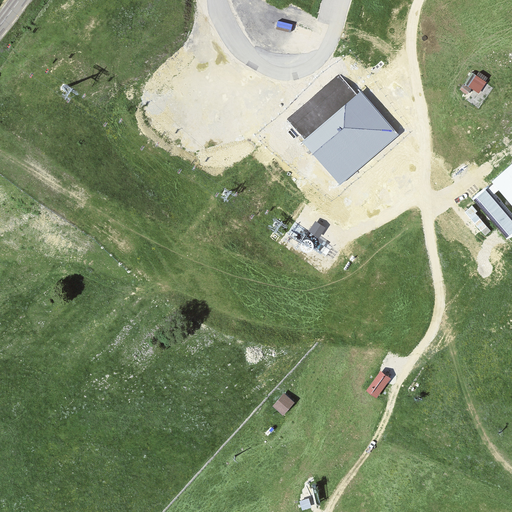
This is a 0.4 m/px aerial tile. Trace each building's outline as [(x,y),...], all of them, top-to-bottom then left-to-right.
[(471,94),(474,87),(484,91),(490,78),(473,70),(464,90),(471,94)] [(292,120),(341,175),(392,131),(360,94),(356,97),(340,78),(292,120)] [(235,114),(251,137),(264,127),(249,105),(235,114)] [(511,165),(492,183),(511,206),(511,165)] [(312,186),(324,196),(331,188),(320,177),(312,186)] [(511,232),(511,215),(485,186),(470,199),(505,238),(511,232)] [(288,197),(282,207),(294,215),(301,205),(288,197)] [(470,207),(462,215),(479,233),(484,228),(473,217),(476,214),(470,207)] [(308,228),(322,237),(329,227),(315,218),(308,228)] [(389,380),(381,373),(368,391),(377,397),(389,380)] [(293,403),(284,396),(275,406),(284,414),(293,403)] [(314,496),(303,498),(305,508),(316,506),(314,496)]
